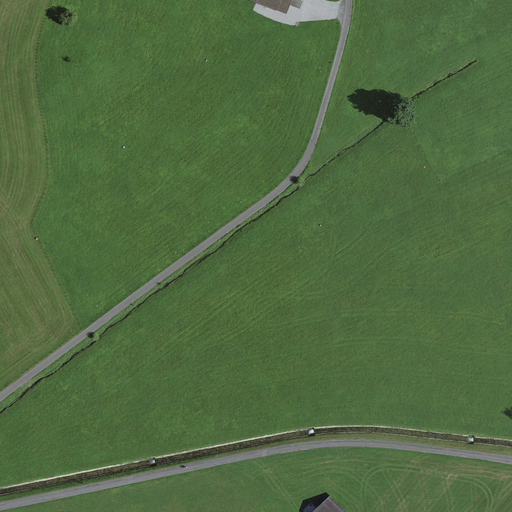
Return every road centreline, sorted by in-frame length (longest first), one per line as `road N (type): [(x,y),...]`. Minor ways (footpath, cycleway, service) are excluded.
road 1 (residential): [(349,0),(312,142),(295,171),(0,392)]
road 2 (track): [(0,504),(303,442),(511,452)]
